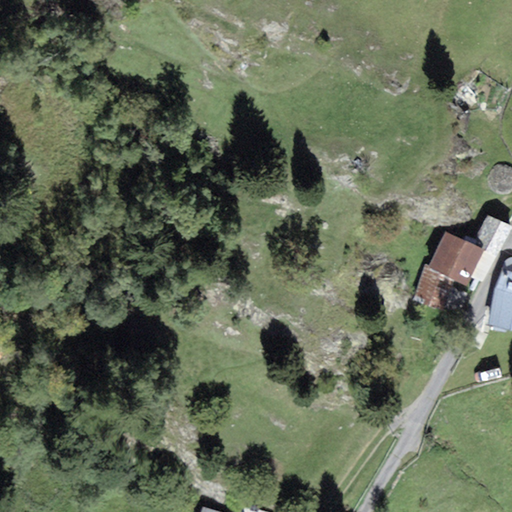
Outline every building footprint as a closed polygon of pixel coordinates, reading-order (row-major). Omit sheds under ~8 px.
[(511,229),(511,226),(489,214),(473,243),(497,254),(511,229)] [(473,243),(447,232),(429,267),(455,279),(467,285),(472,277),(485,281),(497,254),(473,243)] [(503,268),(511,270),(511,257),(509,258),(503,268)] [(429,267),(426,264),(415,299),(445,310),(455,279),(429,267)] [(511,270),(503,268),(496,286),(489,324),(511,328),(511,270)]
